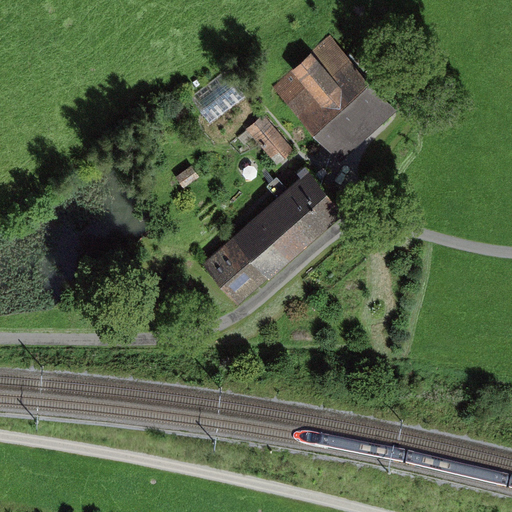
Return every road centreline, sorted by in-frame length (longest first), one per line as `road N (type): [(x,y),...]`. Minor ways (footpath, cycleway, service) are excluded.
road 1 (track): [(511,252),(356,220),(258,301),(207,331),(140,340),(0,339)]
road 2 (track): [(0,435),(371,511)]
